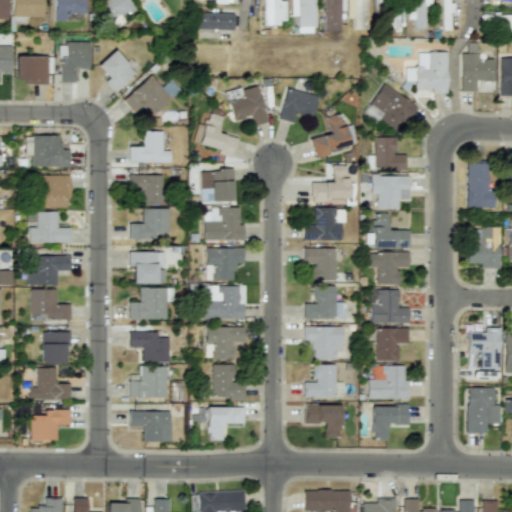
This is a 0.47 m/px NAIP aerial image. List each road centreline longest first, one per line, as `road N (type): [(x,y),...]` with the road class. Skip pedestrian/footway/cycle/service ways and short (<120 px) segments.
road 1 (residential): [(0,465),(511,468)]
road 2 (residential): [(98,467),(96,117),(0,116)]
road 3 (residential): [(511,131),(439,130),(441,468)]
road 4 (residential): [(273,466),(273,165)]
